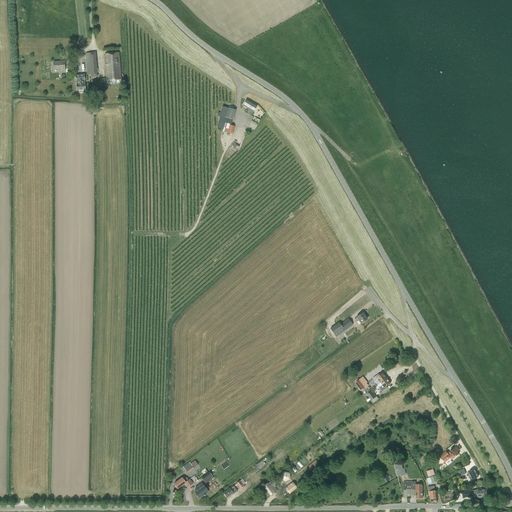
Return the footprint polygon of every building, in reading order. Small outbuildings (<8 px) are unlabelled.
[(87,74),(97,74),(95,53),(86,54),(87,74)] [(106,81),(121,80),(119,61),(119,53),(105,54),(106,81)] [(53,62),(54,70),(61,70),(61,71),(65,71),(64,61),(53,62)] [(75,75),(76,81),(77,81),(77,84),(76,84),(76,91),(85,90),(85,84),(83,84),(83,81),(85,81),(84,74),(75,75)] [(250,112),(250,110),(253,112),(257,106),(246,100),(243,106),(249,109),(248,111),(250,112)] [(223,132),(227,133),(229,125),(231,126),(235,110),(228,108),(222,106),(220,113),(218,113),(217,115),(220,116),(216,128),(223,130),(223,132)] [(238,130),(232,146),(239,149),(245,132),(238,130)] [(361,324),(367,319),(362,313),(356,318),(354,319),(356,322),(358,320),(361,324)] [(336,337),(344,331),(352,325),(348,319),(340,325),(339,323),(330,329),(336,337)] [(378,385),(381,383),(387,378),(383,373),(378,376),(377,375),(373,378),(378,385)] [(390,383),(387,378),(381,383),(383,385),(380,388),(382,391),(387,388),(386,387),(390,383)] [(359,380),(355,383),(361,391),(365,388),(359,380)] [(372,391),(367,394),(372,400),(376,396),(372,391)] [(451,458),(450,459),(451,460),(459,454),(457,452),(459,450),(456,447),(449,453),(451,455),(450,457),(451,458)] [(450,459),(451,458),(450,457),(446,452),(441,455),(443,458),(442,459),(446,462),(450,459)] [(307,467),(310,471),(319,464),(316,460),(307,467)] [(189,462),(183,467),(187,473),(194,469),(194,468),(198,465),(195,461),(191,464),(189,462)] [(269,471),(264,464),(253,472),(255,475),(254,476),(255,478),(256,477),(258,479),(269,471)] [(401,464),(395,466),(396,471),(398,476),(403,475),(406,474),(404,469),(403,469),(401,464)] [(474,469),(467,473),(471,481),(478,477),(474,469)] [(209,472),(202,478),(205,482),(212,477),(209,472)] [(285,481),(290,479),(289,474),(284,473),(281,477),(285,481)] [(187,488),(192,484),(189,480),(189,479),(188,480),(186,478),(183,480),(182,478),(174,484),(178,489),(184,484),(187,488)] [(239,481),(236,483),(239,487),(245,483),(242,479),(239,481)] [(274,493),(277,490),(274,487),(275,487),(274,485),(277,482),(274,479),(267,484),(263,486),(270,495),(274,493)] [(416,485),(416,482),(403,482),(404,492),(407,492),(407,490),(416,490),(416,498),(422,498),(422,485),(416,485)] [(196,491),(194,492),(199,499),(203,496),(204,496),(205,495),(204,495),(208,492),(203,486),(201,483),(195,488),(196,491)] [(285,489),(289,494),(296,487),(292,483),(285,489)] [(233,494),(237,491),(233,486),(223,493),(226,498),(233,493),(233,494)] [(437,498),(436,490),(435,491),(434,486),(427,487),(428,492),(429,492),(431,500),(437,498)] [(473,496),(477,495),(477,498),(482,498),(487,498),(486,489),(477,490),(472,491),(472,490),(471,490),(471,491),(462,492),(463,498),(473,496)]
